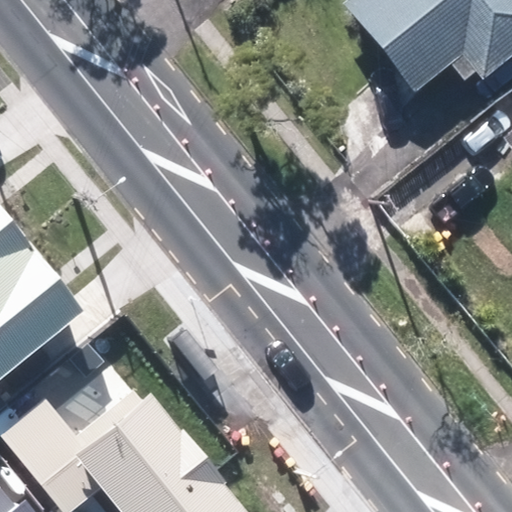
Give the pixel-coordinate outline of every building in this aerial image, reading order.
[(511,0),(340,0),(339,1),(409,89),(445,60),(461,78),(474,68),(478,76),(511,48),(511,0)] [(511,120),(495,134),(511,155),(511,120)] [(0,379),(82,312),(0,212),(0,379)] [(47,398),(1,436),(64,511),(71,511),(103,486),(124,511),(247,511),(148,392),(85,444),(47,398)] [(38,511),(11,479),(0,488),(0,511),(38,511)]
